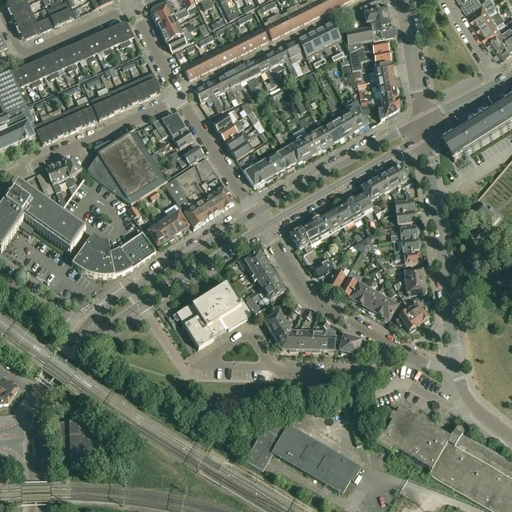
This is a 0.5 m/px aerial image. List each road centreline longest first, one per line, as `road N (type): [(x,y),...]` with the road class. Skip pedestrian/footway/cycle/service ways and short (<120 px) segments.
road 1 (unclassified): [(456,358),(424,129)]
road 2 (tertiary): [(253,213),(78,332)]
road 3 (residential): [(366,0),(178,94)]
road 4 (tertiary): [(86,338),(262,227)]
road 5 (residential): [(0,181),(178,94)]
road 6 (tertiary): [(424,129),(397,132),(253,213)]
road 7 (tertiary): [(262,227),(424,129)]
road 8 (residential): [(262,227),(311,298),(394,346)]
road 9 (residential): [(253,213),(178,94)]
road 10 (residential): [(394,346),(375,371),(269,368)]
road 11 (tertiary): [(424,129),(401,0)]
road 12 (residential): [(21,58),(131,7)]
